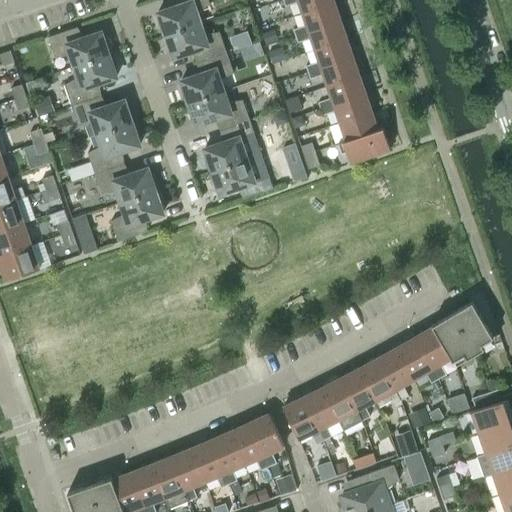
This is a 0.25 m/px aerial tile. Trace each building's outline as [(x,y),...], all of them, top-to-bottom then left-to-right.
[(160,36),(199,23),(196,12),(208,5),(209,5),(207,0),(179,0),(181,4),(157,12),(159,18),(156,19),(160,36)] [(282,0),(285,6),(296,2),(300,13),(333,2),(332,0),(282,0)] [(333,2),(300,13),(304,26),(292,29),(295,35),(344,19),(341,10),(336,11),(333,2)] [(344,19),(295,35),(297,42),(310,38),(314,49),(346,39),(343,31),(348,29),(344,19)] [(201,61),(225,52),(218,31),(203,34),(199,23),(160,36),(168,53),(171,52),(173,57),(197,49),(201,61)] [(73,66),(112,53),(105,36),(102,37),(100,31),(76,40),(72,28),(47,37),(54,57),(55,57),(69,55),(73,66)] [(261,34),(265,44),(275,41),(271,30),(261,34)] [(346,39),(314,49),(318,61),(305,66),(307,73),(357,56),(353,46),(348,48),(346,39)] [(281,48),(268,52),(272,63),(284,59),(281,48)] [(0,58),(3,65),(13,61),(10,50),(0,53),(0,58)] [(184,104),(223,91),(219,80),(231,73),(233,73),(225,52),(201,61),(205,72),(180,80),(182,86),(180,87),(184,104)] [(71,105),(95,96),(92,85),(116,77),(114,71),(116,70),(112,53),(73,66),(77,77),(64,84),(71,105)] [(357,56),(307,73),(309,79),(323,74),(327,87),(358,76),(355,67),(360,65),(357,56)] [(358,76),(327,87),(331,98),(317,102),(320,110),(369,93),(366,82),(361,84),(358,76)] [(14,99),(25,95),(21,84),(10,88),(14,99)] [(224,129),(249,120),(246,111),(242,100),(241,100),(227,102),(223,91),(184,104),(191,121),(194,120),(196,126),(220,117),(224,129)] [(369,93),(320,110),(322,115),(335,111),(340,124),(371,113),(367,103),(372,102),(369,93)] [(25,95),(14,99),(18,110),(29,106),(25,95)] [(95,96),(71,105),(78,126),(79,125),(93,123),(96,134),(136,121),(128,104),(125,105),(123,100),(99,108),(95,96)] [(298,97),(286,101),(289,112),(302,108),(298,97)] [(46,114),(43,105),(34,108),(37,117),(46,114)] [(288,123),(284,111),(272,116),(276,127),(288,123)] [(340,124),(345,140),(346,143),(382,130),(381,128),(378,119),(373,120),(371,113),(340,124)] [(301,116),(292,119),(295,128),(304,125),(301,116)] [(249,120),(224,129),(228,140),(203,148),(205,154),(203,155),(207,173),(246,159),(242,148),(255,141),(256,141),(249,120)] [(136,121),(96,134),(100,145),(88,152),(87,152),(94,173),(119,165),(115,153),(139,145),(137,139),(140,138),(136,121)] [(33,143),(44,140),(40,128),(29,132),(33,143)] [(346,143),(345,140),(342,141),(349,163),(389,149),(382,128),(381,128),(382,130),(346,143)] [(44,140),(33,143),(37,154),(48,151),(44,140)] [(304,158),(315,154),(311,143),(300,146),(304,158)] [(315,154),(304,158),(307,169),(318,165),(315,154)] [(246,159),(207,173),(214,189),(217,188),(219,194),(243,186),(247,197),(272,188),(265,168),(264,168),(250,171),(246,159)] [(119,165),(94,173),(101,194),(102,193),(116,191),(120,202),(159,189),(151,173),(149,174),(147,168),(122,176),(119,165)] [(302,166),(289,171),(293,182),(306,177),(302,166)] [(45,190),(56,186),(52,175),(41,179),(45,190)] [(0,204),(15,200),(25,196),(22,186),(11,190),(7,177),(0,179),(0,204)] [(56,186),(45,190),(48,201),(59,197),(56,186)] [(159,189),(120,202),(123,214),(110,221),(117,241),(142,233),(138,221),(162,213),(160,207),(163,207),(159,189)] [(15,200),(0,204),(0,230),(22,223),(15,200)] [(56,224),(60,235),(71,231),(67,220),(56,224)] [(0,255),(30,245),(22,223),(0,230),(0,255)] [(71,231),(60,235),(64,246),(75,243),(71,231)] [(90,232),(77,236),(80,246),(83,254),(92,251),(96,249),(90,232)] [(30,245),(0,255),(0,272),(2,272),(5,280),(38,269),(30,245)] [(450,358),(449,358),(451,362),(463,355),(465,360),(483,349),(480,345),(492,338),(471,302),(430,326),(431,328),(432,327),(450,358)] [(432,327),(431,328),(425,331),(413,338),(437,379),(445,375),(439,364),(449,358),(450,358),(432,327)] [(402,345),(395,348),(412,379),(424,373),(430,384),(437,379),(413,338),(402,344),(402,345)] [(388,352),(376,358),(399,400),(407,396),(401,385),(412,379),(395,348),(388,352)] [(358,369),(374,400),(378,407),(390,400),(392,405),(399,400),(376,358),(364,365),(365,365),(358,369)] [(374,400),(358,369),(351,372),(339,378),(361,421),(369,417),(363,406),(374,400)] [(327,384),(327,385),(320,388),(336,420),(342,431),(361,421),(339,378),(327,384)] [(489,392),(492,392),(497,390),(493,380),(486,382),(489,392)] [(498,389),(501,398),(508,395),(505,387),(498,389)] [(336,420),(320,388),(313,392),(313,391),(301,397),(322,440),(330,437),(325,425),(336,420)] [(492,392),(494,400),(501,398),(498,389),(497,390),(492,392)] [(485,394),(487,402),(494,400),(492,392),(489,392),(485,394)] [(464,394),(446,400),(451,415),(455,413),(469,409),(464,394)] [(478,396),(481,405),(487,402),(485,394),(478,396)] [(481,405),(478,396),(470,399),(473,407),(481,405)] [(289,404),(282,407),(297,439),(309,433),(315,444),(322,440),(301,397),(289,403),(289,404)] [(470,412),(477,434),(511,421),(511,419),(506,400),(470,412)] [(429,421),(424,408),(409,414),(414,427),(429,421)] [(429,413),(434,422),(442,417),(437,408),(429,413)] [(267,414),(260,417),(247,423),(267,466),(275,463),(270,452),(282,446),(267,414)] [(484,454),(511,444),(511,421),(477,434),(484,454)] [(235,429),(228,432),(242,464),(254,459),(259,470),(267,466),(247,423),(235,428),(235,429)] [(221,434),(208,440),(227,484),(235,481),(230,469),(242,464),(228,432),(221,435),(221,434)] [(396,440),(402,458),(404,457),(416,453),(410,435),(396,440)] [(429,450),(441,446),(438,438),(426,442),(429,450)] [(189,448),(203,481),(215,476),(219,487),(227,484),(208,440),(196,445),(196,446),(189,448)] [(511,444),(484,454),(475,457),(482,477),(491,474),(491,475),(511,467),(511,444)] [(441,446),(429,450),(431,458),(443,454),(441,446)] [(203,481),(189,448),(182,451),(169,456),(187,501),(195,497),(191,486),(203,481)] [(416,453),(404,457),(410,474),(427,468),(421,451),(416,453)] [(371,453),(351,460),(354,470),(374,463),(371,453)] [(157,461),(157,462),(150,464),(162,497),(164,496),(169,508),(179,504),(187,501),(169,456),(157,461)] [(330,463),(319,467),(324,480),(335,476),(330,463)] [(130,472),(145,511),(154,511),(150,502),(162,497),(150,464),(143,467),(130,472)] [(346,472),(344,465),(334,468),(337,475),(346,472)] [(368,511),(388,506),(383,491),(397,480),(392,465),(368,474),(346,481),(350,492),(339,496),(341,501),(339,506),(341,511),(368,511)] [(498,495),(511,490),(511,467),(491,475),(498,495)] [(145,511),(130,472),(117,476),(117,477),(111,479),(110,479),(122,511),(123,511),(134,508),(135,511),(145,511)] [(281,494),(295,490),(290,474),(276,479),(281,494)] [(122,511),(110,479),(111,479),(110,477),(66,492),(72,511),(122,511)] [(439,492),(451,488),(448,480),(436,484),(439,492)] [(451,488),(439,492),(442,500),(454,496),(451,488)] [(260,502),(269,499),(265,489),(257,492),(260,502)] [(511,511),(511,490),(498,495),(503,511),(511,511)] [(257,501),(253,494),(243,499),(246,506),(257,501)] [(195,497),(187,501),(189,506),(197,503),(195,497)]
